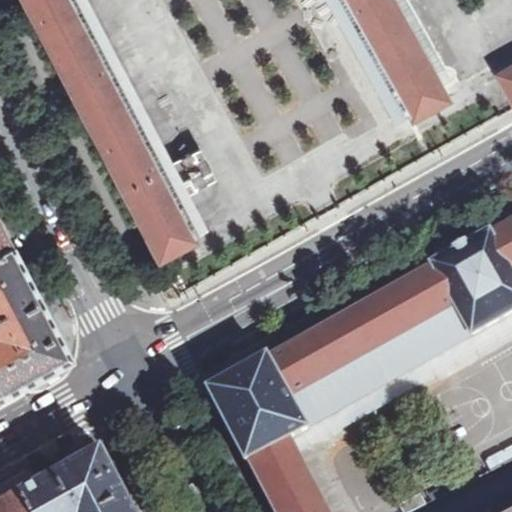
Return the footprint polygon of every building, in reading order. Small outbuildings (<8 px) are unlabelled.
[(72,0),(344,0),(410,115),(427,105),(446,94),(393,0),(24,0),(157,254),(194,233),(72,0)] [(511,69),(499,77),(511,99),(511,69)] [(511,220),(492,232),(511,268),(511,220)] [(266,492),(267,495),(268,498),(270,499),(275,509),(275,511),(328,511),(292,441),(311,431),(310,430),(511,315),(511,268),(492,232),(439,261),(373,298),(233,377),(230,379),(209,390),(211,393),(213,395),(218,405),(218,408),(220,411),(222,412),(225,418),(227,423),(228,426),(229,429),(231,430),(232,432),(232,433),(235,439),(236,438),(237,441),(237,443),(238,446),(241,448),(246,458),(246,461),(248,464),(250,463),(253,466),(258,475),(258,478),(259,480),(261,482),(266,492)] [(31,311),(0,252),(0,251),(0,396),(21,385),(59,364),(31,311)] [(136,511),(104,451),(22,497),(23,498),(22,499),(29,511),(136,511)] [(29,511),(22,499),(0,510),(0,511),(29,511)]
